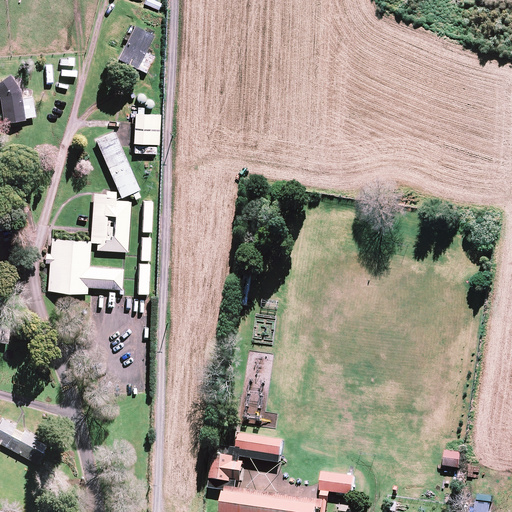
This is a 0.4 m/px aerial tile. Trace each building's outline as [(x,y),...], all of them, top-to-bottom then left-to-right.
[(157,1),(154,0),(146,0),(145,4),(155,8),(157,1)] [(154,35),(134,25),(117,58),(137,68),(146,73),(155,56),(146,52),(154,35)] [(0,80),(0,97),(4,122),(25,119),(25,118),(35,116),(32,96),(22,98),(21,89),(10,74),(0,80)] [(157,83),(149,82),(148,91),(156,91),(157,83)] [(161,114),(135,113),(133,142),(159,144),(161,114)] [(140,189),(114,131),(95,139),(121,197),(132,192),(135,199),(141,197),(138,190),(140,189)] [(106,194),(94,193),(90,240),(91,240),(91,242),(97,242),(96,249),(128,251),(131,201),(115,199),(116,191),(106,190),(106,194)] [(153,201),(143,201),(142,231),(151,231),(153,201)] [(91,240),(51,237),(50,253),(46,253),(45,263),(50,263),(48,290),(87,293),(88,287),(122,289),(123,268),(89,266),(91,240)] [(151,237),(141,237),(140,259),(150,260),(151,237)] [(150,263),(139,263),(137,293),(148,293),(150,263)] [(0,341),(8,343),(10,328),(0,326),(0,341)] [(0,420),(0,443),(38,463),(44,451),(33,445),(38,436),(24,429),(20,438),(11,433),(16,424),(2,417),(0,420)] [(283,441),(239,434),(237,447),(241,448),(241,450),(281,456),(283,441)] [(461,453),(445,451),(443,466),(458,468),(461,453)] [(234,457),(214,454),(210,479),(230,482),(231,480),(241,482),(244,462),(233,461),(234,457)] [(355,477),(322,472),(320,491),(352,495),(355,477)] [(316,511),(317,505),(223,492),(220,511),(316,511)] [(398,503),(391,501),(389,510),(396,511),(398,503)]
